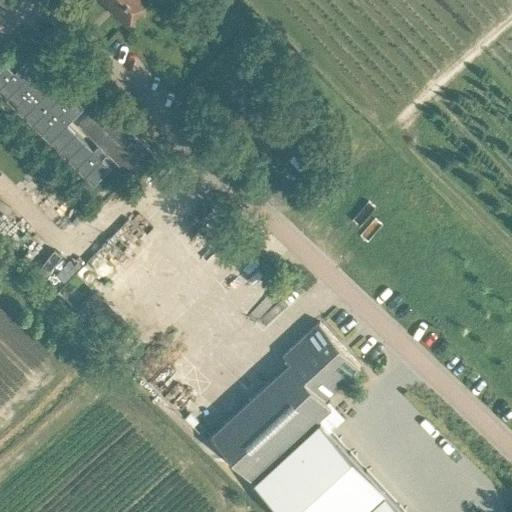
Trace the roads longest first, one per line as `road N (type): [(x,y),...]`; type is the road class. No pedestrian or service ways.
road 1 (unclassified): [(45,0),(511,447)]
road 2 (unknown): [(417,357),(234,511)]
